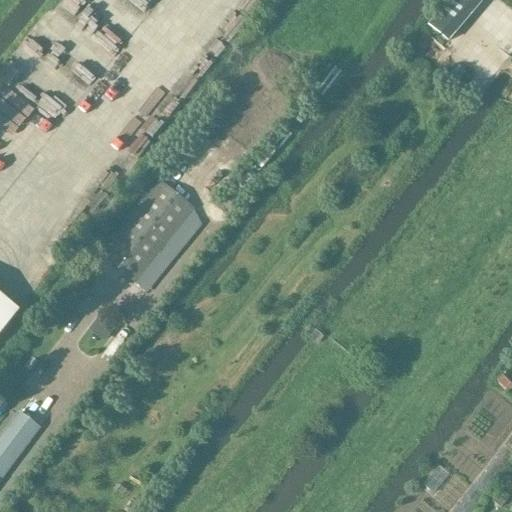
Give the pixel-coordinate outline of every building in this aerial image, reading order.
[(481,0),(449,0),(428,26),(447,43),(483,1),(481,0)] [(133,282),(192,210),(160,185),(102,257),(133,282)] [(0,333),(17,311),(0,297),(0,333)] [(0,479),(34,435),(38,430),(18,413),(14,419),(0,437),(0,479)] [(499,491),(490,502),(500,510),(508,500),(509,498),(511,501),(511,484),(507,491),(510,494),(507,497),(499,491)]
